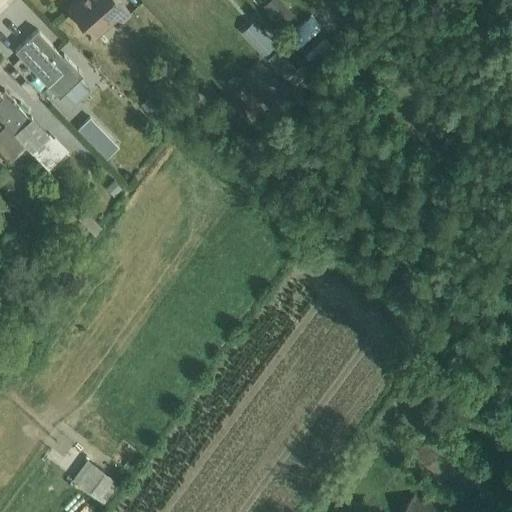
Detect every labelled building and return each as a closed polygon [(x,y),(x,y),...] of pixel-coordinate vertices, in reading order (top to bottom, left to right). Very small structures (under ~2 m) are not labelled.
[(72,0),(66,6),(94,36),(118,15),(123,19),(131,11),(120,0),(72,0)] [(284,0),(268,0),(264,4),(285,28),(299,16),(284,0)] [(293,0),(302,10),(313,0),(293,0)] [(256,19),(242,30),(264,56),(277,44),(256,19)] [(37,27),(14,49),(58,94),(63,89),(75,102),(88,89),(76,77),(82,71),(63,52),(62,54),(37,27)] [(328,34),(307,53),(315,63),(336,44),(328,34)] [(280,48),(270,58),(286,76),(297,66),(280,48)] [(304,61),(288,76),(296,85),(312,70),(304,61)] [(162,84),(156,90),(168,104),(175,98),(162,84)] [(0,116),(5,122),(26,144),(48,167),(68,149),(51,130),(49,132),(32,114),(30,117),(18,104),(19,102),(4,88),(1,90),(0,89),(0,116)] [(153,91),(140,103),(151,115),(156,111),(159,114),(166,107),(153,91)] [(90,115),(77,126),(106,156),(118,144),(90,115)] [(26,144),(5,122),(0,126),(0,149),(10,160),(26,144)] [(85,208),(77,216),(94,234),(102,226),(85,208)] [(86,456),(71,478),(104,501),(113,487),(112,486),(118,478),(86,456)] [(446,511),(417,491),(401,511),(446,511)]
